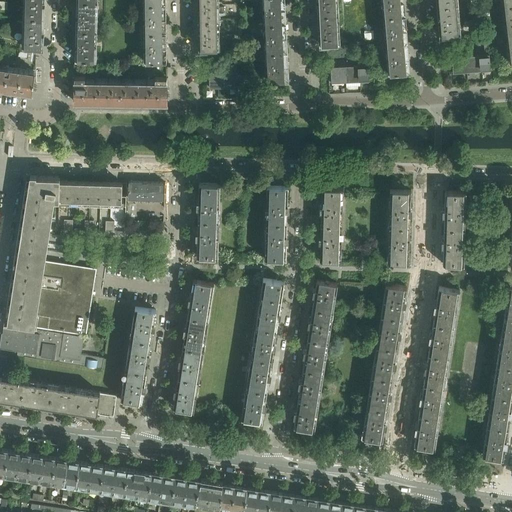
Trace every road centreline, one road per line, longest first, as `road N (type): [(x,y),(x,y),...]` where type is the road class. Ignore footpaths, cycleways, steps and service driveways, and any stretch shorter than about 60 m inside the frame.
road 1 (residential): [(149,446),(176,266),(179,173),(194,164),(293,167),(304,172),(301,268),(273,465)]
road 2 (residential): [(389,483),(426,271),(431,172),(511,174)]
road 3 (residential): [(302,106),(180,105),(180,0)]
road 4 (tertiary): [(149,446),(0,422)]
road 5 (residential): [(18,159),(164,162)]
road 6 (residential): [(61,0),(56,108),(22,115)]
road 7 (residential): [(429,101),(302,106)]
road 8 (tertiary): [(273,465),(149,446)]
